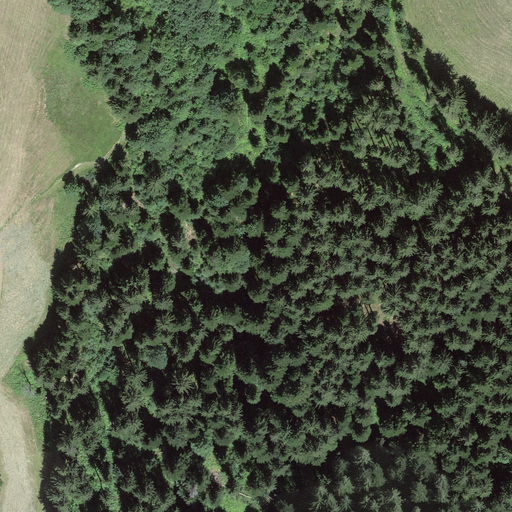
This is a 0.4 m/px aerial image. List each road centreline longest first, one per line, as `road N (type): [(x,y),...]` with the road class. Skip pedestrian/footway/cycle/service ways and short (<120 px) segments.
road 1 (track): [(391,0),(405,73),(483,148),(511,189)]
road 2 (track): [(0,134),(50,40),(50,0)]
